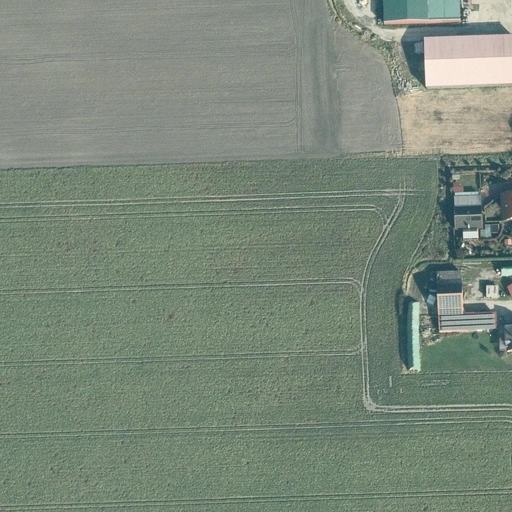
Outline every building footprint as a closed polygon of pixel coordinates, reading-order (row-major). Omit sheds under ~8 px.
[(384,0),(385,27),(461,25),(461,1),(428,2),(428,0),(384,0)] [(427,89),(511,86),(511,36),(425,40),(427,89)] [(481,194),(454,195),(456,233),(462,232),(463,240),(478,240),(477,232),(482,232),(481,194)] [(511,195),(500,196),(501,223),(511,222),(511,195)] [(439,334),(497,332),(496,315),(464,316),(463,273),(437,274),(439,334)] [(497,288),(486,288),(486,299),(497,299),(497,288)] [(409,369),(421,369),(421,312),(409,312),(409,369)] [(511,327),(500,327),(501,353),(511,352),(511,327)]
